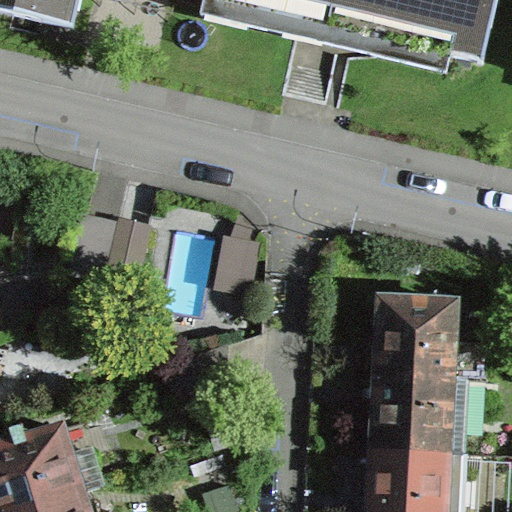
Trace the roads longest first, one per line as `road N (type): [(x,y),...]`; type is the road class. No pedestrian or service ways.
road 1 (residential): [(277,511),(292,175)]
road 2 (residential): [(0,104),(292,175)]
road 3 (residential): [(292,175),(511,226)]
